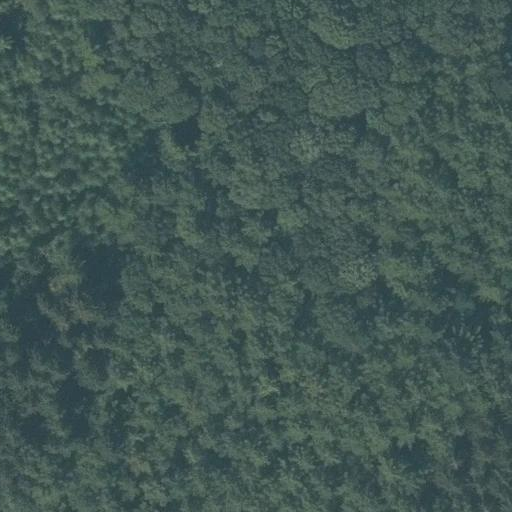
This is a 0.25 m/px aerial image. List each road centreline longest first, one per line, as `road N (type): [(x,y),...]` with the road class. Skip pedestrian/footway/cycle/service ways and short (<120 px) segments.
road 1 (track): [(199,10),(320,300),(369,390),(453,511)]
road 2 (track): [(55,511),(199,10)]
